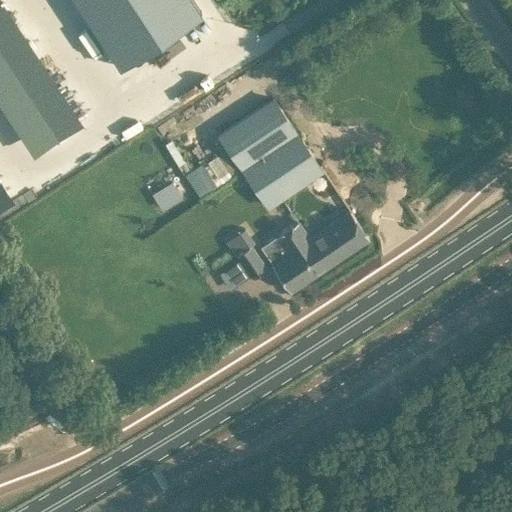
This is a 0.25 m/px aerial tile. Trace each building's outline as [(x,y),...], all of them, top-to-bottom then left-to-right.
[(192,0),(76,0),(120,65),(200,12),(192,0)] [(25,18),(41,45),(60,34),(44,7),(25,18)] [(220,132),(268,204),(322,169),(273,96),(220,132)] [(223,149),(195,168),(209,189),(237,170),(223,149)] [(272,263),(290,289),(369,236),(358,220),(351,210),(310,238),(298,221),(279,234),(280,236),(263,248),(273,263),(272,263)] [(227,240),(253,276),(267,266),(251,244),(255,241),(245,227),(227,240)]
